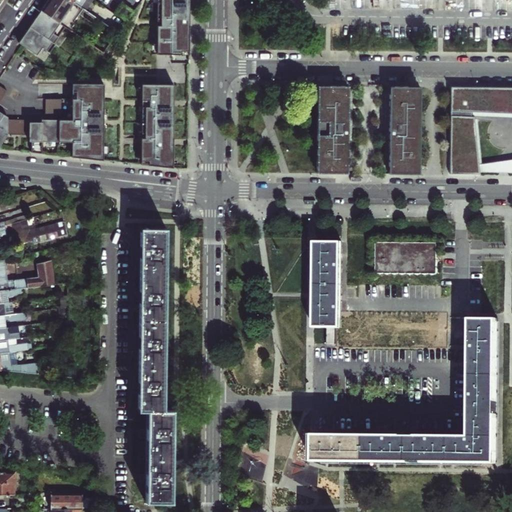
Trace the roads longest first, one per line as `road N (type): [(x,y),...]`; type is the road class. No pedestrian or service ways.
road 1 (secondary): [(214,190),(212,511)]
road 2 (residential): [(214,190),(511,193)]
road 3 (residential): [(215,68),(511,70)]
road 4 (residential): [(292,0),(319,16),(511,17)]
road 5 (residential): [(0,165),(214,190)]
road 6 (secondary): [(215,68),(214,190)]
